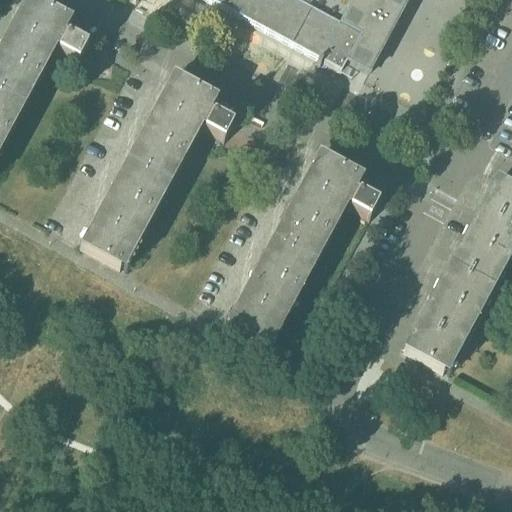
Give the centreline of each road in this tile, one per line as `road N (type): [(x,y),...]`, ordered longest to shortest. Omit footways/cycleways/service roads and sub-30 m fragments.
road 1 (residential): [(511,504),(365,444),(341,399),(460,173)]
road 2 (residential): [(460,173),(367,162),(69,0)]
